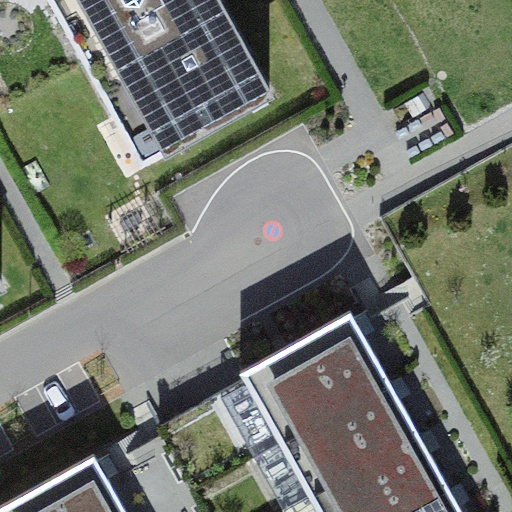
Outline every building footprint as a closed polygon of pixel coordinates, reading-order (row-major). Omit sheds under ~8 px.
[(49,0),(141,164),(270,93),(219,2),(222,0),(49,0)] [(280,442),(390,381),(356,321),(350,310),(240,371),(280,442)] [(396,393),(390,381),(280,442),(310,496),(419,435),(396,393)] [(426,446),(419,435),(310,496),(318,511),(405,511),(449,488),(426,446)] [(0,511),(126,511),(100,464),(93,453),(0,504),(0,511)] [(462,511),(455,499),(449,488),(405,511),(462,511)]
